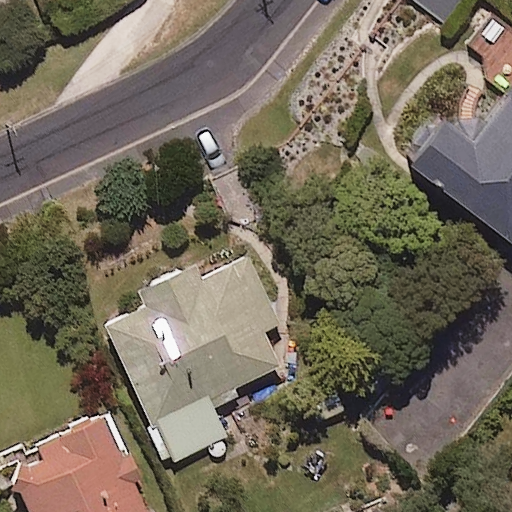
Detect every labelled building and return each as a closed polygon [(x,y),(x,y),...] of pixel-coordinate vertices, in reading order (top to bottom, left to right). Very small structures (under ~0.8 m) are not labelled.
[(0,0),(0,19),(24,8),(20,0),(0,0)] [(478,0),(409,0),(455,32),(478,0)] [(511,89),(468,151),(443,132),(409,180),(511,252),(511,251),(511,89)] [(280,328),(246,262),(198,286),(193,274),(139,302),(144,311),(103,332),(171,466),(226,439),(209,405),(279,370),(262,337),(280,328)] [(138,482),(108,417),(33,452),(39,464),(6,479),(21,511),(142,511),(130,486),(138,482)]
